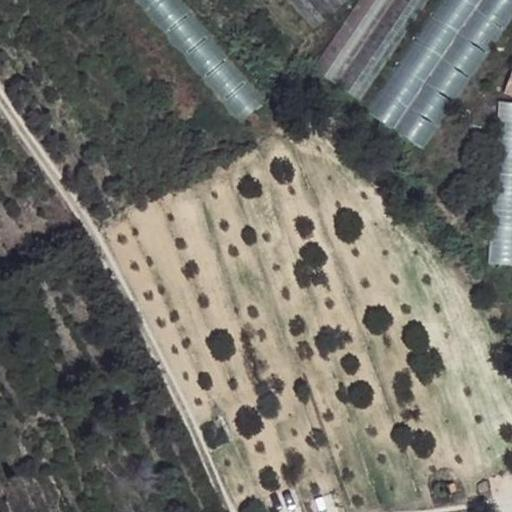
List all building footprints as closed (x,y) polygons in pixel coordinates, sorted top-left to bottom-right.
[(149,0),(243,118),(262,103),(179,0),(149,0)] [(291,0),(317,29),(349,0),(291,0)] [(360,0),(316,67),(364,98),(428,0),(360,0)] [(511,0),(468,0),(510,22),(511,18),(511,0)] [(511,102),(497,102),(491,266),(511,266),(511,102)] [(444,494),(452,491),(450,484),(442,488),(444,494)]
